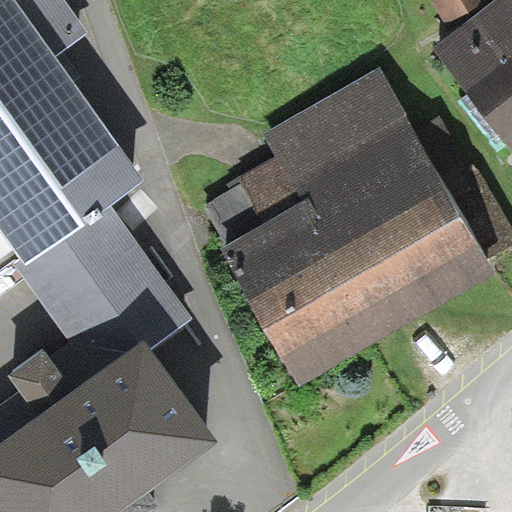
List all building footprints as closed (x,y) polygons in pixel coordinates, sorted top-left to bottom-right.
[(0,0),(0,232),(20,260),(28,272),(114,210),(145,187),(55,63),(90,38),(63,0),(0,0)] [(431,0),(454,36),(487,11),(494,6),(490,0),(431,0)] [(487,11),(511,42),(511,0),(500,0),(494,6),(487,11)] [(511,42),(487,11),(454,36),(433,53),(511,153),(511,42)] [(380,71),(264,136),(276,157),(233,181),(238,189),(204,208),(227,248),(219,253),(299,392),(498,279),(380,71)] [(48,362),(77,400),(147,350),(150,355),(193,321),(114,210),(28,272),(20,260),(14,266),(70,345),(48,362)] [(0,455),(0,511),(139,511),(221,454),(150,355),(147,350),(77,400),(48,362),(44,357),(10,383),(42,426),(0,455)]
